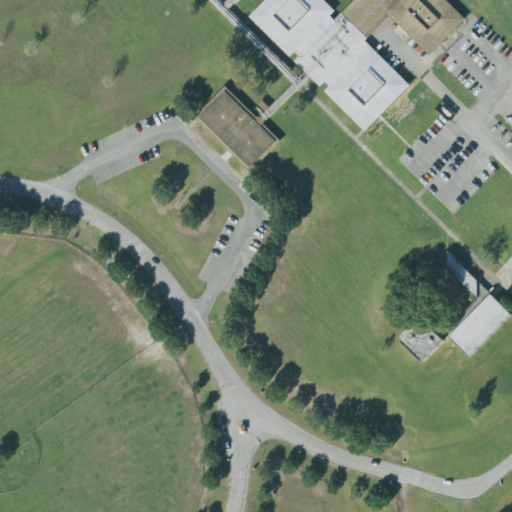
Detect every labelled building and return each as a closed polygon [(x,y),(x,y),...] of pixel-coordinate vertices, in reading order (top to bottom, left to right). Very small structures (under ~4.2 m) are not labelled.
[(366,132),(412,86),(366,41),(390,16),(431,56),(466,20),(446,0),(354,0),(336,19),(332,16),(336,12),(324,0),(265,0),(249,17),(293,60),(323,89),(323,90),(366,132)] [(198,117),(252,169),(281,139),(226,87),(198,117)] [(491,295),(452,254),(443,263),(478,300),(461,316),(465,320),(491,295)] [(450,338),(471,358),(511,315),(511,313),(492,295),(450,338)] [(402,341),(426,364),(447,341),(423,319),(402,341)]
